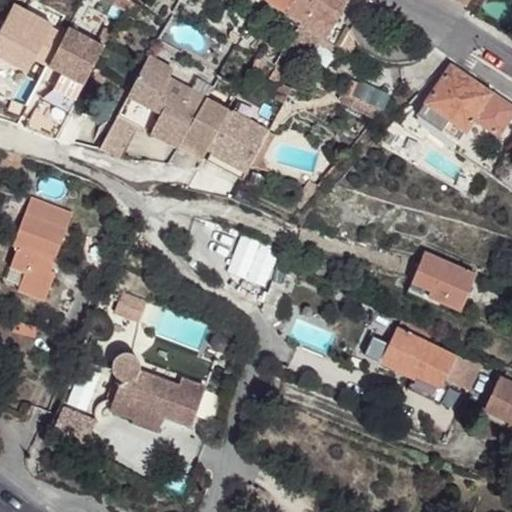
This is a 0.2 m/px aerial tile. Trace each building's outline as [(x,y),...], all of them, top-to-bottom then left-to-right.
[(105,0),(123,9),(127,0),(105,0)] [(127,0),(123,9),(135,15),(140,6),(127,0)] [(220,8),(206,0),(197,0),(195,3),(206,11),(207,9),(216,14),(220,8)] [(290,0),(264,0),(283,12),(290,0)] [(313,0),(290,0),(283,12),(300,23),(313,0)] [(347,0),(313,0),(300,23),(321,36),(326,39),(347,0)] [(321,36),(300,23),(288,42),(309,55),(321,36)] [(105,44),(112,31),(106,28),(99,41),(105,44)] [(104,47),(68,29),(48,67),(61,73),(83,85),(104,47)] [(357,44),(349,29),(339,47),(348,56),(357,44)] [(173,69),(149,55),(117,117),(136,126),(176,147),(206,98),(168,78),(173,69)] [(511,114),(511,107),(450,65),(424,104),(448,120),(440,131),(458,143),(473,120),(497,136),(511,114)] [(75,101),(83,85),(61,73),(53,89),(75,101)] [(284,103),(292,88),(282,82),(273,97),(284,103)] [(343,91),(339,100),(353,107),(357,99),(343,91)] [(229,110),(206,98),(176,147),(201,161),(202,159),(229,110)] [(440,131),(448,120),(424,104),(417,114),(440,131)] [(35,108),(25,128),(56,140),(66,120),(45,108),(43,112),(35,108)] [(206,161),(232,112),(229,110),(202,159),(206,161)] [(232,111),(232,112),(206,161),(242,180),(250,166),(268,131),(269,130),(232,111)] [(99,149),(121,157),(136,126),(117,117),(99,149)] [(274,134),(268,131),(250,166),(267,170),(262,159),(274,134)] [(23,156),(6,151),(1,165),(17,171),(23,156)] [(308,182),(292,203),(301,208),(319,187),(308,182)] [(72,213),(31,197),(12,246),(18,248),(11,268),(25,273),(18,291),(45,301),(56,272),(50,270),(72,213)] [(423,252),(411,283),(430,291),(427,298),(459,311),(475,273),(423,252)] [(25,273),(11,268),(4,285),(18,291),(25,273)] [(271,281),(261,309),(267,321),(282,285),(271,281)] [(115,313),(139,322),(146,304),(122,294),(115,313)] [(364,355),(413,379),(414,376),(441,389),(446,379),(470,391),(484,361),(460,349),(457,355),(426,340),(428,334),(400,320),(389,343),(373,336),(364,355)] [(83,359),(108,368),(117,345),(91,336),(83,359)] [(205,388),(188,382),(185,389),(139,372),(140,367),(139,363),(137,359),(134,356),(130,354),(126,353),(121,354),(117,356),(114,359),(112,363),(111,367),(112,372),(114,376),(117,379),(121,381),(109,410),(134,419),(132,422),(157,432),(162,417),(190,427),(205,388)] [(233,373),(215,366),(208,382),(213,384),(210,391),(224,396),(233,373)] [(414,376),(413,379),(409,388),(440,403),(445,391),(441,389),(414,376)] [(501,383),(498,382),(485,411),(511,423),(509,426),(511,427),(511,378),(505,376),(501,383)]
